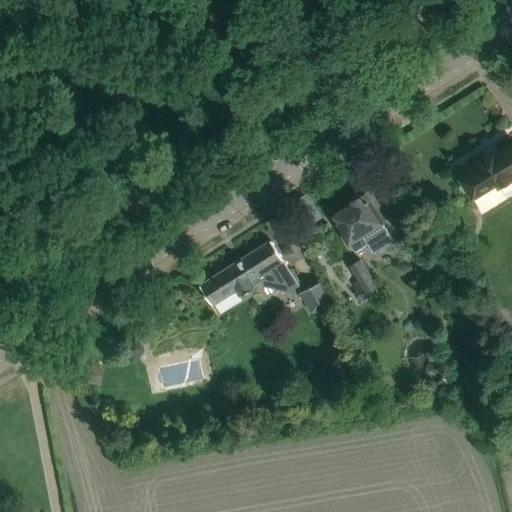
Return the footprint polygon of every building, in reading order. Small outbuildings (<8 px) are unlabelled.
[(500,148),(459,173),(466,185),(465,188),(469,194),(472,194),(473,197),(476,195),(496,180),(502,187),(511,180),(511,147),(503,153),(500,148)] [(365,192),(350,201),(351,203),(331,215),(354,253),(370,243),(374,249),(393,237),(384,221),(400,211),(386,188),(369,198),(365,192)] [(300,283),(284,260),(271,240),(200,285),(214,307),(238,291),(240,295),(261,281),(264,286),(287,292),(300,283)] [(352,269),(346,273),(358,292),(365,288),(368,293),(379,286),(362,258),(349,265),(352,269)] [(320,283),(301,293),(312,313),(335,310),(320,283)] [(102,367),(85,364),(81,380),(99,384),(102,367)]
